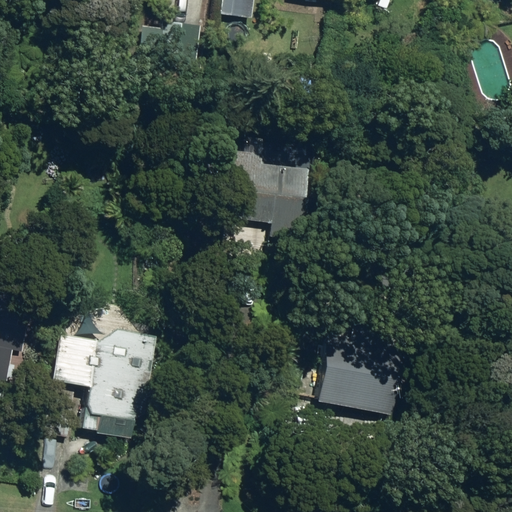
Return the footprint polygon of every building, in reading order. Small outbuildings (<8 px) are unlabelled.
[(247,0),(216,0),(214,19),(245,22),(247,0)] [(248,30),(253,38),(271,26),(266,18),(248,30)] [(137,50),(159,50),(159,29),(138,29),(137,50)] [(254,217),(277,221),(278,211),(301,214),(307,169),(261,163),(263,144),(213,138),(207,194),(253,199),(251,208),(255,209),(254,217)] [(0,352),(19,358),(26,325),(13,323),(16,307),(0,303),(0,413),(4,398),(0,397),(0,352)] [(77,427),(125,436),(127,421),(142,412),(155,336),(115,329),(98,340),(58,333),(49,380),(84,387),(77,427)] [(315,402),(390,414),(402,345),(327,333),(315,402)] [(39,436),(67,441),(75,389),(47,385),(39,436)]
